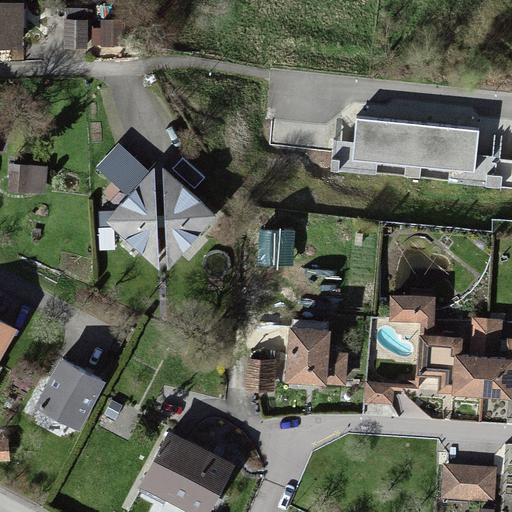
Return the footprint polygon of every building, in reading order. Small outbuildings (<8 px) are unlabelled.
[(18,0),(0,0),(0,36),(18,37),(18,0)] [(85,14),(59,15),(60,40),(85,39),(85,14)] [(476,131),(356,118),(354,141),(333,139),(330,168),(470,183),(476,131)] [(159,160),(100,222),(154,273),(212,211),(159,160)] [(47,167),(9,165),(7,193),(45,195),(47,167)] [(248,241),(243,286),(283,290),(288,246),(248,241)] [(431,294),(393,291),(391,325),(428,328),(431,294)] [(424,333),(422,384),(508,387),(509,352),(498,352),(499,321),(470,320),(469,350),(460,350),(460,334),(424,333)] [(0,358),(16,330),(0,321),(0,358)] [(331,331),(289,327),(285,383),(326,387),(327,383),(346,384),(348,353),(329,352),(331,331)] [(273,357),(246,357),(246,387),(272,388),(273,357)] [(106,382),(60,359),(34,411),(80,434),(106,382)] [(393,382),(362,381),(361,400),(392,402),(393,382)] [(162,428),(137,479),(201,511),(226,460),(162,428)] [(490,469),(442,467),(441,494),(489,496),(490,469)]
